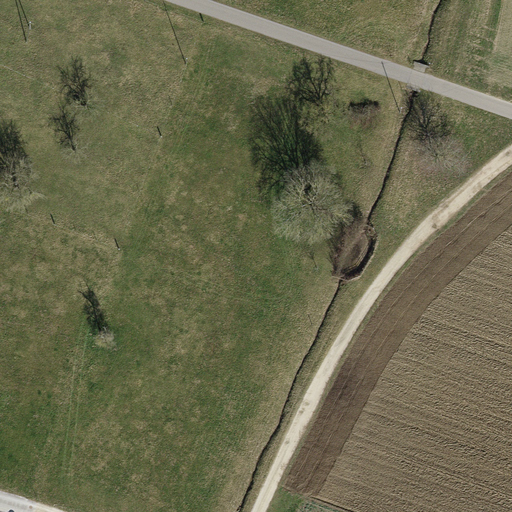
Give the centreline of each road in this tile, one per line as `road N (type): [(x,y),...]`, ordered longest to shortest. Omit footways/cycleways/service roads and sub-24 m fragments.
road 1 (track): [(253,511),(294,409),(432,216),(511,162)]
road 2 (unclassified): [(183,0),(511,109)]
